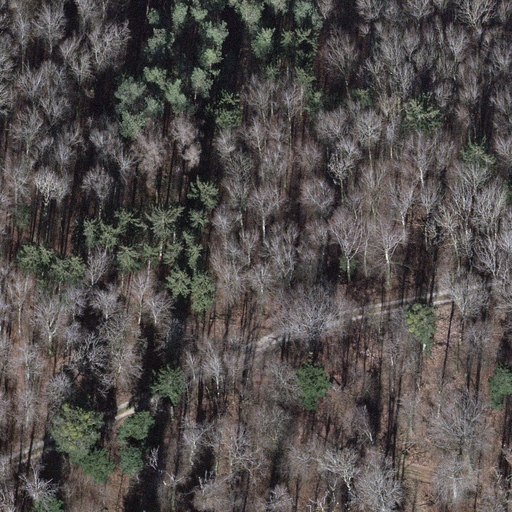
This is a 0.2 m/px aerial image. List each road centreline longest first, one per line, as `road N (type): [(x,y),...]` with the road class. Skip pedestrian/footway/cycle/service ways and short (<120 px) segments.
road 1 (track): [(0,219),(144,314),(237,355),(331,431),(391,460),(511,487)]
road 2 (track): [(511,281),(311,321),(0,466)]
